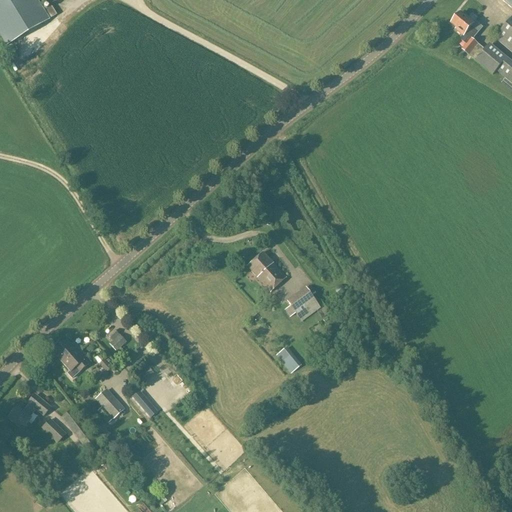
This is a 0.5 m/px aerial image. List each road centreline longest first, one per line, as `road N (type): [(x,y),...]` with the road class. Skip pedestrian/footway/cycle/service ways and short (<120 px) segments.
road 1 (tertiary): [(0,373),(312,100),(400,36),(432,0)]
road 2 (unknown): [(0,153),(63,177),(118,266)]
